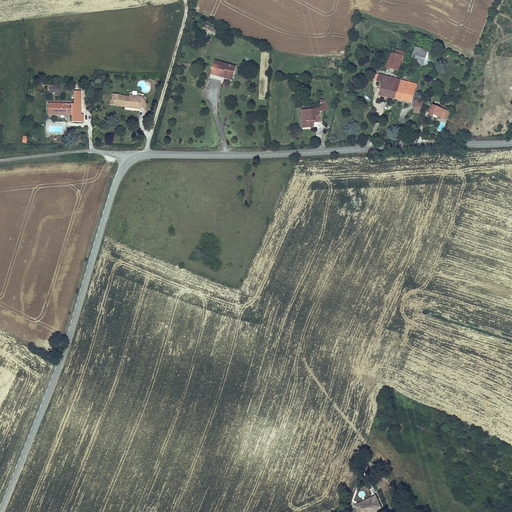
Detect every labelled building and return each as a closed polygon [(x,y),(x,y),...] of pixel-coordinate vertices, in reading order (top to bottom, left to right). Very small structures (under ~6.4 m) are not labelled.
[(215,35),(218,30),(205,23),(203,29),(215,35)] [(422,67),(428,48),(416,44),(410,64),(422,67)] [(405,61),(407,52),(391,48),(385,68),(398,72),(402,60),(405,61)] [(236,66),(215,61),(211,75),(223,78),(224,76),(233,78),(236,66)] [(395,100),(401,80),(378,74),(378,75),(376,81),(376,82),(382,83),(378,96),(395,100)] [(411,103),(417,84),(401,80),(395,100),(411,103)] [(60,85),(47,85),(47,94),(60,94),(60,85)] [(72,103),(53,103),(53,116),(66,116),(66,114),(71,114),(71,122),(84,122),(84,115),(81,115),(81,91),(74,91),(74,104),(72,104),(72,103)] [(142,97),(142,96),(129,95),(129,96),(121,95),(112,94),(111,100),(110,99),(109,105),(114,105),(113,106),(140,110),(140,108),(145,109),(146,99),(144,99),(144,97),(142,97)] [(420,114),(423,101),(416,99),(413,113),(420,114)] [(328,103),(326,103),(326,100),(320,100),(320,107),(314,108),(314,110),(319,109),(320,112),(328,111),(328,103)] [(439,108),(432,105),(428,115),(433,117),(434,116),(441,119),(445,110),(444,110),(439,108)] [(314,110),(301,110),(302,129),(314,128),(314,123),(320,123),(320,112),(319,109),(314,110)] [(355,506),(358,511),(367,511),(368,510),(370,509),(371,511),(381,507),(377,497),(374,499),(373,497),(366,500),(366,499),(361,501),(361,503),(355,506)]
